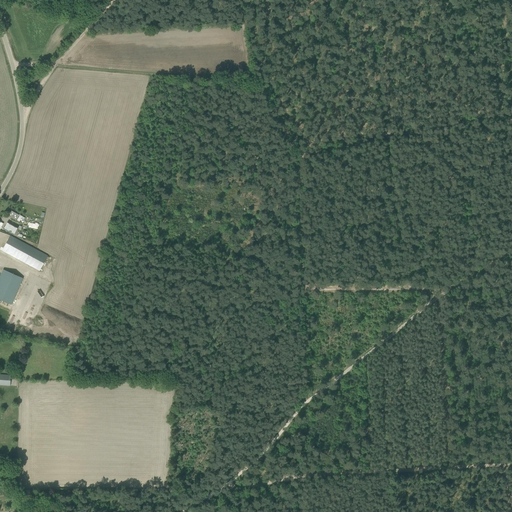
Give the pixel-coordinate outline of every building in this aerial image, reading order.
[(8,216),(15,220),(18,215),(11,210),(8,216)] [(7,222),(3,229),(13,235),(18,228),(7,222)] [(5,244),(2,251),(6,253),(39,271),(47,256),(14,238),(10,235),(9,237),(5,244)] [(0,274),(0,299),(11,304),(23,278),(2,269),(0,274)] [(0,384),(10,386),(11,375),(0,374),(0,384)]
